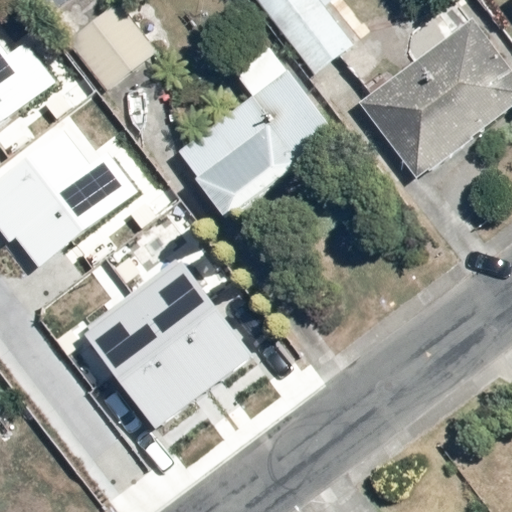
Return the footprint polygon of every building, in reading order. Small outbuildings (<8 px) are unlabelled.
[(73,0),(46,0),(56,13),(73,0)] [(360,93),(336,61),(355,47),(318,0),(258,0),(317,76),(342,107),(360,93)] [(456,0),(423,25),(440,47),(362,106),(420,181),(511,111),(511,70),(479,27),(458,0),(456,0)] [(159,53),(118,2),(68,43),(108,93),(159,53)] [(338,135),(274,49),(239,75),(256,98),(179,155),(227,218),(338,135)] [(28,125),(9,138),(0,124),(0,184),(9,197),(55,164),(28,125)] [(186,262),(124,181),(57,232),(120,312),(186,262)] [(0,275),(0,318),(41,373),(120,312),(57,232),(0,275)] [(0,447),(17,435),(0,412),(0,404),(3,402),(0,397),(0,447)]
